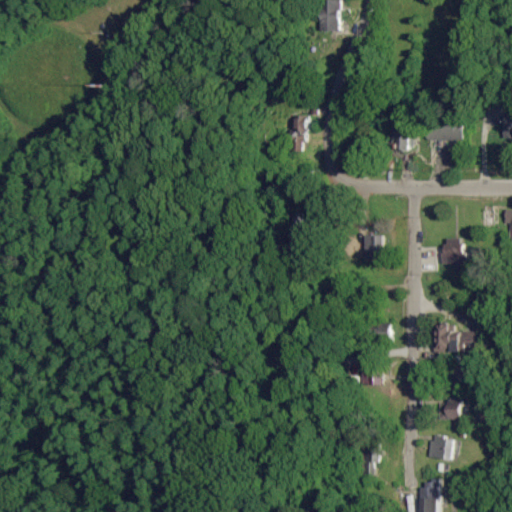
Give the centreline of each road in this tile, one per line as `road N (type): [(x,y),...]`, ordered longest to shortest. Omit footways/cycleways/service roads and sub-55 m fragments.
road 1 (residential): [(406,447),(413,183)]
road 2 (residential): [(355,184),(333,173),(330,158),(339,92),(370,0)]
road 3 (residential): [(355,184),(511,183)]
